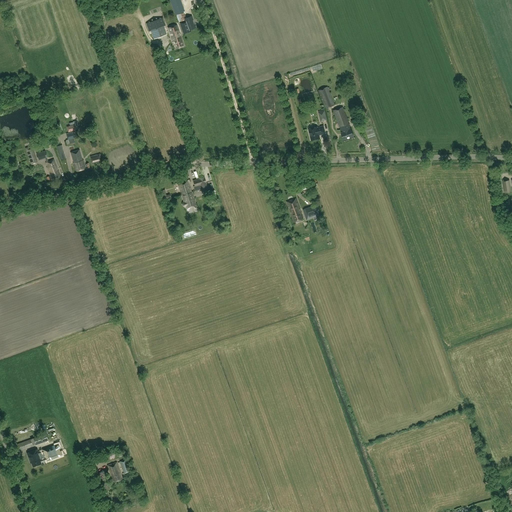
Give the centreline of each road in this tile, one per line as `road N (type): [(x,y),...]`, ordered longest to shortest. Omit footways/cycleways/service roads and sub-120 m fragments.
road 1 (unclassified): [(0,213),(158,170),(511,159)]
road 2 (track): [(201,0),(254,164)]
